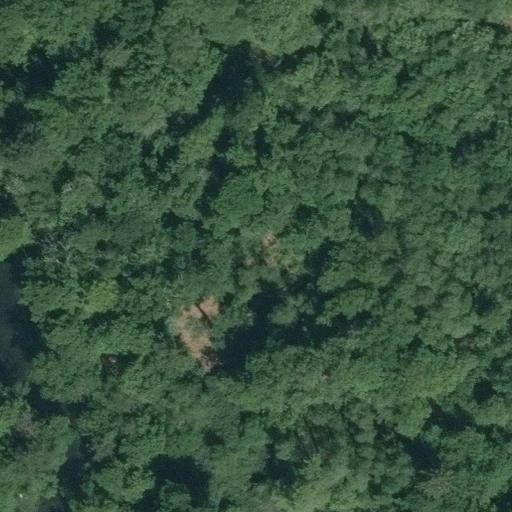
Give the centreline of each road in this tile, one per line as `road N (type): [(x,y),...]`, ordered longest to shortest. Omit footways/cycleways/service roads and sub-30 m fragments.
road 1 (track): [(182,0),(414,371)]
road 2 (track): [(511,313),(414,371),(496,511)]
